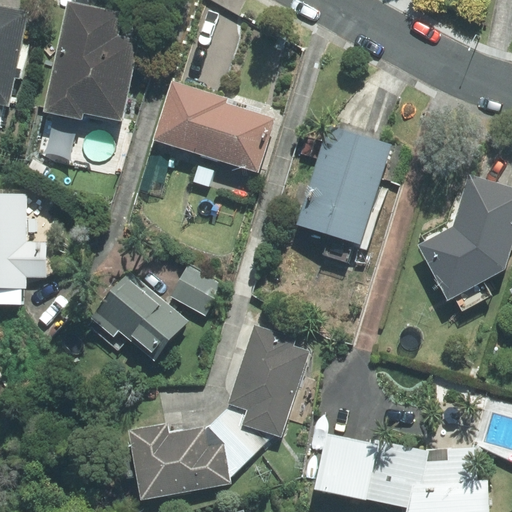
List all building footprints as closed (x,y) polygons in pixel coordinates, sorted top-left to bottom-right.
[(122,13),(68,2),(44,111),(81,119),(83,112),(122,120),(140,40),(118,36),(122,13)] [(20,45),(27,12),(0,6),(0,105),(8,107),(9,102),(16,103),(27,47),(20,45)] [(249,105),(172,81),(154,139),(258,172),(275,119),(248,110),(249,105)] [(390,145),(328,126),(297,224),(359,244),(390,145)] [(448,300),(455,296),(462,310),(490,296),(482,281),(504,269),(511,244),(511,188),(470,176),(466,187),(460,185),(446,222),(421,236),(425,242),(420,245),(448,300)] [(28,190),(0,189),(0,303),(22,304),(23,288),(27,289),(27,278),(45,277),(47,242),(57,232),(58,203),(28,190)] [(188,265),(171,297),(205,315),(222,284),(188,265)] [(189,320),(131,271),(87,323),(119,350),(128,339),(154,361),(189,320)] [(281,437),(309,351),(294,346),(296,338),(255,325),(228,404),(227,408),(218,417),(255,454),(274,435),(281,437)] [(166,423),(129,430),(141,500),(231,484),(230,478),(255,454),(218,417),(209,426),(169,431),(166,423)] [(314,489),(367,500),(379,445),(326,434),(314,489)] [(406,511),(488,511),(488,480),(476,481),(476,448),(448,450),(448,461),(428,461),(428,451),(380,441),(379,445),(367,500),(408,507),(406,511)]
